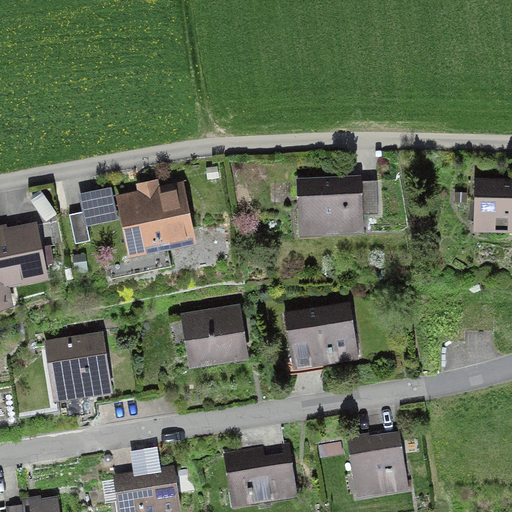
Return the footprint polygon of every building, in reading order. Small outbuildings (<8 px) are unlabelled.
[(120,197),(134,253),(197,238),(184,182),(120,197)] [(367,182),(366,214),(378,214),(378,182),(367,182)] [(511,182),(476,182),(474,226),(511,226),(511,182)] [(77,243),(90,241),(88,226),(119,223),(115,188),(81,192),(84,214),(74,215),(77,243)] [(295,192),(298,247),(359,243),(356,188),(295,192)] [(0,238),(0,295),(43,286),(34,233),(0,238)] [(465,300),(465,306),(465,329),(479,330),(480,300),(465,300)] [(495,301),(480,300),(479,330),(494,330),(495,301)] [(465,306),(443,306),(440,339),(464,340),(465,329),(465,306)] [(177,326),(186,380),(245,371),(236,317),(177,326)] [(286,326),(294,378),(351,370),(344,318),(286,326)] [(46,344),(54,397),(108,388),(110,397),(137,392),(132,364),(106,368),(100,336),(46,344)] [(159,360),(132,364),(137,392),(163,388),(159,360)] [(398,436),(343,445),(354,509),(409,500),(398,436)] [(287,446),(222,457),(230,511),(268,511),(297,507),(287,446)] [(177,511),(172,470),(114,478),(119,511),(177,511)] [(59,511),(58,500),(0,507),(0,511),(59,511)]
